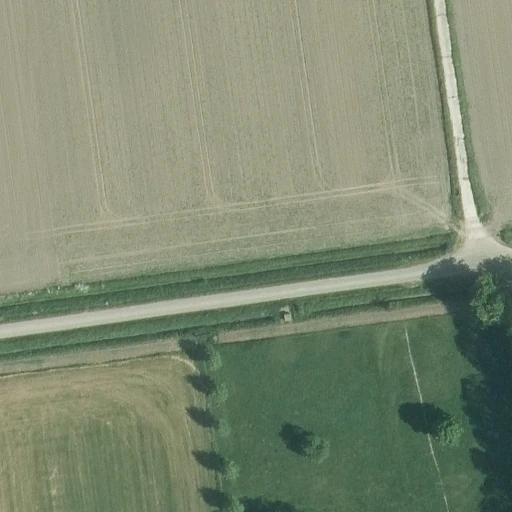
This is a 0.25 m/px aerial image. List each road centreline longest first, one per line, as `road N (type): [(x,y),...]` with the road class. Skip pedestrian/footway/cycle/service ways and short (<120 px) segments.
road 1 (unclassified): [(0,331),(511,261)]
road 2 (track): [(438,0),(477,266)]
